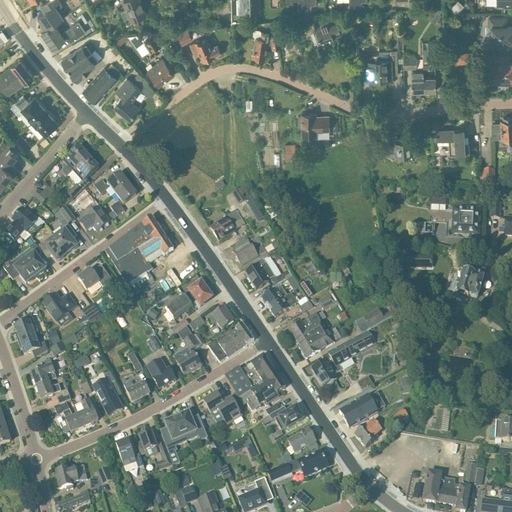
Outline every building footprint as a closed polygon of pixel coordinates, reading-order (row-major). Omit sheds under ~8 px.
[(39,17),(47,29),(54,24),(55,24),(63,18),(57,10),(63,6),(58,0),(51,0),(41,6),(45,13),(39,17)] [(141,16),(146,14),(140,0),(124,0),(127,7),(121,10),(127,25),(142,18),(141,16)] [(259,0),(231,0),(232,13),(260,12),(259,0)] [(281,0),(282,2),(295,2),(295,10),(315,10),(314,0),(281,0)] [(458,1),(450,9),(456,14),(464,6),(458,1)] [(442,14),(435,9),(428,19),(435,24),(442,14)] [(90,19),(85,12),(80,16),(85,23),(90,19)] [(508,46),(508,42),(511,42),(511,26),(507,26),(507,18),(489,18),(489,27),(491,27),(491,42),(499,42),(499,46),(508,46)] [(329,26),(327,21),(315,25),(317,31),(313,32),(317,44),(321,43),(321,44),(334,40),(332,34),(339,32),(337,23),(329,26)] [(54,24),(47,29),(42,32),(53,48),(68,37),(72,43),(87,32),(79,22),(62,34),(55,24),(54,24)] [(272,48),(272,49),(280,48),(278,35),(270,36),(270,37),(269,37),(269,34),(262,33),(260,30),(256,29),(254,31),(253,34),(255,37),(256,37),(253,56),(265,58),(267,47),(272,48)] [(182,45),(192,40),(188,30),(177,34),(182,45)] [(301,32),(294,35),(296,43),(304,41),(301,32)] [(394,32),(394,47),(402,46),(402,32),(394,32)] [(151,52),(161,46),(153,34),(128,35),(137,48),(145,43),(151,52)] [(194,52),(198,50),(204,61),(214,56),(221,53),(217,45),(211,48),(207,39),(200,42),(199,39),(190,43),(194,52)] [(81,62),(92,53),(87,45),(75,52),(81,62)] [(120,50),(116,45),(111,49),(117,55),(119,52),(118,51),(120,50)] [(369,77),(369,80),(380,79),(380,59),(380,55),(368,55),(368,51),(360,52),(360,49),(355,50),(356,66),(361,66),(361,77),(369,77)] [(92,53),(81,62),(88,70),(99,61),(103,57),(96,50),(92,53)] [(380,55),(380,59),(380,79),(381,79),(381,78),(393,78),(392,63),(398,63),(397,50),(380,51),(380,55)] [(431,64),(442,64),(442,51),(431,52),(431,64)] [(75,52),(62,60),(69,70),(81,62),(75,52)] [(469,53),(457,54),(457,64),(470,64),(469,53)] [(489,80),(500,80),(500,84),(511,84),(511,63),(503,64),(503,56),(483,56),(483,72),(489,72),(489,80)] [(403,69),(417,69),(416,57),(403,57),(403,63),(403,69)] [(24,83),(34,76),(20,58),(11,65),(11,66),(0,74),(0,87),(7,96),(24,83)] [(159,86),(174,75),(163,59),(155,64),(159,69),(151,75),(159,86)] [(69,70),(78,80),(88,70),(81,62),(69,70)] [(85,86),(87,87),(83,91),(96,103),(117,80),(114,77),(119,71),(112,64),(106,70),(104,68),(89,84),(88,83),(85,86)] [(412,92),(424,91),(423,78),(423,71),(412,71),(412,78),(412,92)] [(436,91),(436,77),(423,78),(424,91),(436,91)] [(127,79),(116,92),(122,96),(114,106),(129,119),(139,108),(134,104),(134,99),(141,90),(127,79)] [(148,84),(143,91),(150,97),(156,91),(148,84)] [(24,113),(32,122),(46,110),(34,97),(33,98),(31,96),(27,99),(29,102),(23,95),(15,102),(10,107),(16,114),(21,109),(24,113)] [(58,124),(46,110),(32,122),(45,136),(58,124)] [(316,117),(315,113),(302,114),(302,116),(299,116),(299,127),(302,127),(302,135),(316,135),(316,131),(330,130),(330,116),(316,117)] [(502,138),(504,138),(504,141),(511,140),(511,120),(511,121),(511,118),(503,118),(503,121),(501,121),(501,124),(492,125),(492,138),(502,138)] [(438,154),(469,152),(469,138),(464,138),(464,128),(436,130),(437,135),(436,135),(436,136),(437,136),(438,154)] [(390,155),(400,154),(413,153),(412,135),(399,137),(399,145),(389,146),(389,145),(384,146),(385,156),(390,156),(390,155)] [(13,143),(23,153),(30,146),(21,136),(13,143)] [(0,184),(2,187),(12,175),(6,170),(17,158),(10,152),(13,150),(9,147),(10,145),(4,140),(0,144),(0,184)] [(69,177),(71,176),(73,173),(89,159),(84,152),(85,151),(82,147),(80,148),(63,162),(68,167),(64,171),(63,174),(68,179),(69,177)] [(285,156),(295,156),(295,148),(285,148),(285,156)] [(71,176),(69,177),(76,185),(78,187),(82,183),(98,169),(89,159),(73,173),(71,176)] [(482,171),(482,188),(494,188),(494,171),(482,171)] [(110,188),(115,195),(128,185),(121,175),(106,186),(102,181),(94,187),(101,196),(110,188)] [(82,192),(78,187),(76,185),(67,193),(73,200),(82,192)] [(136,196),(128,185),(115,195),(120,201),(110,208),(117,217),(125,212),(121,207),(136,196)] [(240,189),(232,193),(239,204),(246,200),(240,189)] [(39,191),(33,198),(35,200),(37,202),(39,204),(40,204),(42,206),(51,196),(45,191),(42,194),(39,191)] [(431,196),(430,204),(447,205),(447,197),(431,196)] [(492,203),(492,218),(500,218),(501,203),(492,203)] [(68,225),(75,220),(66,208),(59,213),(68,225)] [(97,232),(109,223),(98,209),(87,218),(86,217),(78,222),(86,233),(94,227),(97,232)] [(455,209),(454,233),(478,234),(479,210),(455,209)] [(37,222),(23,210),(12,221),(14,223),(24,232),(26,234),(32,238),(39,231),(33,226),(37,222)] [(219,243),(236,232),(235,231),(239,229),(236,224),(243,220),(237,210),(226,217),(226,218),(210,228),(219,243)] [(142,226),(105,252),(128,286),(148,273),(145,268),(163,256),(164,257),(174,250),(152,219),(142,226)] [(435,222),(434,235),(443,235),(444,223),(435,222)] [(14,223),(5,233),(15,242),(24,232),(14,223)] [(65,232),(55,239),(67,255),(77,248),(72,242),(77,238),(68,226),(63,229),(65,232)] [(388,234),(383,242),(391,247),(395,239),(388,234)] [(233,253),(238,261),(254,250),(253,248),(261,243),(258,237),(249,243),(247,238),(237,244),(240,249),(233,253)] [(57,262),(67,255),(55,239),(46,246),(44,243),(38,247),(47,259),(53,256),(57,262)] [(27,265),(36,277),(46,270),(37,258),(42,254),(35,244),(30,248),(30,249),(20,257),(27,265)] [(254,251),(254,250),(238,261),(242,268),(259,258),(258,257),(261,255),(263,259),(268,256),(265,252),(266,252),(262,246),(254,251)] [(30,282),(36,277),(27,265),(20,257),(11,264),(10,263),(3,268),(13,281),(20,276),(26,285),(30,282)] [(400,257),(400,267),(430,267),(430,257),(400,257)] [(260,268),(259,266),(246,274),(256,290),(269,282),(268,281),(275,277),(267,264),(260,268)] [(478,299),(479,299),(487,270),(477,267),(475,276),(465,273),(462,285),(457,284),(455,292),(459,293),(459,294),(469,297),(469,296),(472,297),(472,298),(472,300),(477,301),(478,300),(478,299)] [(90,272),(84,276),(81,275),(79,277),(79,280),(78,281),(87,292),(99,284),(103,289),(105,288),(107,290),(113,285),(101,268),(92,274),(90,272)] [(289,270),(276,278),(279,284),(287,279),(292,276),(289,270)] [(330,273),(329,282),(340,283),(341,274),(330,273)] [(292,276),(287,279),(294,291),(299,288),(292,276)] [(301,285),(310,297),(314,295),(305,282),(301,285)] [(189,292),(194,300),(207,291),(201,283),(189,292)] [(125,296),(118,286),(111,290),(118,300),(125,296)] [(282,300),(288,296),(281,287),(262,300),(269,310),(282,301),(282,300)] [(391,290),(383,294),(389,305),(397,301),(391,290)] [(194,300),(197,303),(200,308),(213,299),(207,291),(194,300)] [(197,303),(194,300),(189,292),(165,310),(173,321),(192,307),(197,303)] [(289,310),(298,303),(291,294),(288,296),(282,300),(282,301),(269,310),(276,319),(289,310)] [(330,294),(318,301),(323,311),(336,304),(330,294)] [(60,303),(56,296),(51,299),(49,298),(45,301),(45,304),(43,305),(56,323),(68,315),(67,314),(76,308),(68,297),(60,303)] [(313,308),(309,302),(299,309),(303,314),(313,308)] [(101,315),(93,304),(82,311),(90,323),(101,315)] [(153,308),(147,316),(154,321),(160,313),(153,308)] [(384,308),(364,319),(370,329),(390,318),(394,316),(391,311),(387,313),(384,308)] [(217,323),(222,331),(234,323),(224,309),(212,317),(213,318),(206,322),(210,328),(217,323)] [(297,346),(300,349),(328,332),(317,314),(306,321),(301,324),(289,331),(293,339),(293,342),(295,345),(297,346)] [(347,320),(344,314),(337,318),(341,324),(347,320)] [(17,342),(34,336),(31,327),(34,326),(30,315),(19,322),(21,325),(13,328),(16,334),(14,335),(17,342)] [(189,326),(193,332),(204,324),(200,318),(189,325),(189,326)] [(189,326),(189,325),(185,321),(172,330),(175,335),(189,326)] [(342,372),(339,367),(387,339),(379,325),(322,358),(325,363),(312,370),(323,389),(337,382),(334,377),(342,372)] [(215,342),(208,347),(216,358),(220,364),(228,358),(228,359),(246,346),(253,341),(243,326),(236,331),(233,333),(231,331),(215,342)] [(484,330),(473,330),(473,343),(484,343),(484,330)] [(48,333),(52,345),(60,342),(56,331),(48,333)] [(335,344),(328,332),(300,349),(302,354),(302,356),(304,360),(307,360),(307,361),(335,344)] [(191,335),(183,341),(188,349),(190,351),(198,346),(193,338),(191,335)] [(193,338),(198,346),(200,348),(205,345),(198,335),(193,338)] [(34,336),(17,342),(20,350),(22,350),(24,356),(32,353),(35,360),(48,352),(45,343),(38,346),(34,336)] [(154,337),(146,342),(153,353),(161,348),(154,337)] [(50,350),(55,359),(67,352),(63,344),(50,350)] [(173,357),(176,363),(177,363),(184,376),(201,366),(201,367),(203,366),(199,360),(197,361),(193,353),(191,354),(190,351),(188,349),(177,355),(173,357)] [(137,374),(143,371),(133,354),(128,357),(137,374)] [(73,364),(77,371),(90,364),(87,357),(73,364)] [(285,390),(264,357),(251,365),(242,371),(240,368),(225,378),(237,396),(236,396),(237,396),(243,407),(249,403),(255,412),(260,408),(259,407),(261,406),(266,403),(268,406),(280,398),(278,395),(285,390)] [(43,369),(31,373),(36,387),(48,383),(57,380),(50,361),(41,364),(43,369)] [(161,361),(147,369),(153,379),(152,379),(159,391),(176,381),(169,369),(166,371),(161,361)] [(94,387),(93,387),(97,394),(109,418),(123,411),(117,398),(122,395),(110,372),(104,375),(106,380),(107,380),(101,383),(99,383),(95,385),(94,387)] [(356,382),(360,391),(371,387),(367,377),(356,382)] [(404,392),(401,393),(402,397),(404,396),(416,393),(413,379),(405,381),(406,385),(402,386),(404,392)] [(48,383),(36,387),(41,401),(53,397),(53,396),(61,393),(62,397),(58,399),(60,405),(66,403),(71,402),(67,391),(61,393),(59,386),(50,389),(48,383)] [(85,396),(91,393),(87,383),(80,386),(85,396)] [(150,396),(144,385),(135,389),(131,383),(124,386),(127,393),(133,405),(135,404),(136,405),(141,403),(140,401),(150,396)] [(368,397),(340,413),(349,430),(376,415),(377,414),(377,413),(385,408),(377,394),(369,399),(368,397)] [(237,411),(231,400),(222,405),(216,395),(210,399),(209,397),(204,401),(205,403),(204,403),(216,424),(218,423),(222,421),(226,428),(242,419),(238,411),(237,411)] [(81,404),(75,406),(80,416),(85,428),(98,422),(93,410),(92,410),(88,402),(82,405),(81,404)] [(60,405),(54,407),(56,412),(58,416),(63,414),(66,422),(71,434),(85,428),(80,416),(77,417),(73,419),(70,411),(66,403),(60,405)] [(269,417),(280,411),(277,405),(266,411),(269,417)] [(280,411),(269,417),(272,422),(275,420),(281,432),(285,430),(285,431),(303,421),(304,421),(297,408),(287,413),(284,408),(282,410),(280,411)] [(402,410),(392,419),(398,426),(397,426),(401,430),(411,421),(408,417),(402,410)] [(436,420),(435,430),(447,432),(450,412),(437,410),(436,420)] [(179,418),(177,419),(187,443),(199,438),(201,443),(208,440),(200,419),(193,422),(190,414),(187,415),(186,413),(179,416),(179,418)] [(272,422),(269,417),(262,421),(265,426),(272,422)] [(168,432),(161,435),(169,455),(178,452),(176,447),(187,443),(177,419),(175,420),(174,418),(167,421),(168,423),(165,424),(168,432)] [(511,422),(496,422),(495,440),(496,440),(502,440),(502,441),(501,445),(500,449),(511,450),(511,422)] [(368,428),(366,426),(354,436),(365,450),(377,440),(376,438),(382,432),(374,423),(368,428)] [(0,446),(10,443),(6,431),(0,433),(0,446)] [(309,431),(288,442),(295,454),(296,454),(297,456),(302,453),(301,451),(307,447),(315,443),(309,431)] [(141,443),(137,445),(141,455),(142,456),(144,455),(145,454),(152,451),(154,457),(160,455),(161,458),(168,456),(164,445),(160,446),(157,440),(155,441),(152,433),(139,437),(141,443)] [(134,458),(128,441),(116,445),(126,474),(138,469),(143,468),(139,456),(134,458)] [(227,450),(224,444),(219,447),(216,443),(210,445),(215,457),(227,450)] [(397,444),(375,462),(383,471),(383,472),(383,473),(384,472),(387,476),(387,477),(388,477),(395,486),(399,483),(421,499),(421,503),(438,507),(439,500),(446,502),(445,510),(455,511),(460,511),(467,479),(423,470),(402,446),(400,448),(397,444)] [(239,446),(233,450),(236,456),(242,452),(239,446)] [(254,449),(248,451),(252,461),(258,458),(254,449)] [(298,460),(286,465),(290,475),(302,470),(305,477),(305,478),(327,468),(321,453),(299,463),(298,460)] [(289,455),(283,458),(284,459),(286,464),(286,465),(292,462),(289,455)] [(168,456),(161,458),(162,462),(157,464),(159,472),(173,467),(169,456),(168,456)] [(219,465),(225,481),(232,478),(227,466),(226,467),(224,463),(219,465)] [(286,465),(267,474),(272,484),(291,475),(290,475),(286,465)] [(70,469),(56,473),(60,490),(66,489),(73,487),(74,487),(73,484),(79,482),(76,468),(70,470),(70,469)] [(108,470),(97,474),(99,480),(102,487),(113,482),(108,470)] [(178,478),(182,489),(190,486),(186,475),(178,478)] [(258,491),(239,499),(244,511),(250,511),(267,505),(263,495),(270,492),(265,479),(255,484),(258,491)] [(186,505),(196,501),(191,487),(181,491),(186,505)] [(126,490),(129,499),(136,496),(133,488),(126,490)] [(142,510),(152,506),(145,488),(144,488),(136,491),(142,510)] [(493,494),(493,489),(487,488),(486,494),(479,493),(476,511),(490,511),(492,503),(493,494)] [(503,490),(493,489),(493,494),(492,503),(490,511),(511,511),(511,491),(503,490)] [(160,491),(154,493),(158,507),(165,504),(160,491)] [(287,502),(294,503),(296,492),(289,491),(287,502)] [(181,492),(175,494),(180,510),(187,507),(181,492)] [(73,508),(89,502),(86,494),(70,500),(73,508)] [(220,511),(214,494),(198,500),(202,511),(224,511),(224,510),(220,511)]
